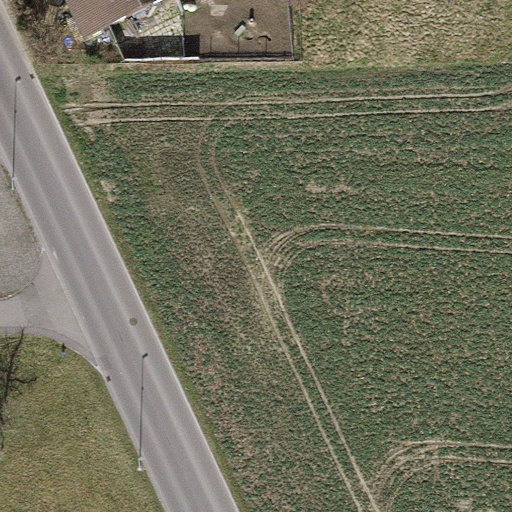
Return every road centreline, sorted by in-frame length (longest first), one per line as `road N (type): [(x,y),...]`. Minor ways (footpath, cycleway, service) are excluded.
road 1 (tertiary): [(0,64),(127,330)]
road 2 (tertiary): [(127,330),(210,511)]
road 3 (residential): [(0,329),(127,330)]
